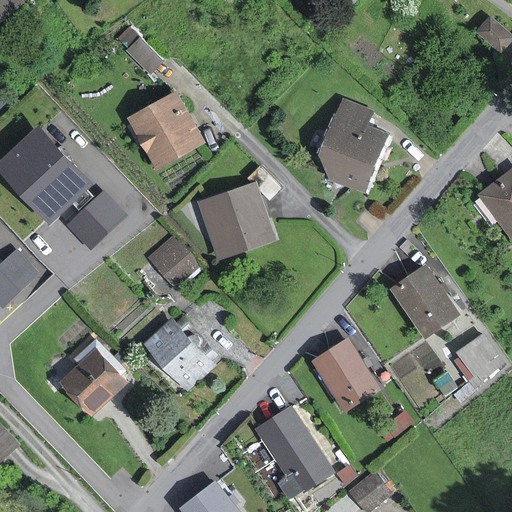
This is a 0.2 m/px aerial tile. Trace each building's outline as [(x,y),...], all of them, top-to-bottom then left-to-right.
[(0,0),(0,25),(26,3),(23,0),(0,0)] [(511,38),(511,35),(491,17),(480,30),(502,50),(511,38)] [(137,33),(127,49),(154,67),(165,51),(137,33)] [(205,143),(178,92),(131,118),(158,168),(205,143)] [(344,100),(325,155),(334,179),(368,191),(387,137),(365,130),(372,110),(344,100)] [(41,125),(0,163),(0,166),(54,223),(96,182),(41,125)] [(511,171),(480,198),(511,237),(511,171)] [(276,242),(257,184),(199,203),(218,260),(276,242)] [(106,188),(68,223),(92,249),(130,214),(106,188)] [(203,265),(176,234),(151,256),(179,287),(203,265)] [(18,248),(0,265),(0,304),(3,308),(41,272),(18,248)] [(461,314),(426,266),(393,290),(428,338),(461,314)] [(213,365),(173,320),(149,342),(189,387),(213,365)] [(503,361),(484,335),(461,352),(479,378),(503,361)] [(382,389),(349,339),(312,363),(345,413),(382,389)] [(133,379),(96,344),(77,363),(81,368),(64,386),(96,417),(133,379)] [(335,474),(291,407),(255,430),(286,478),(280,482),(293,501),(335,474)] [(0,460),(18,444),(0,424),(0,460)] [(391,493),(375,474),(353,492),(369,511),(391,493)] [(239,511),(217,484),(183,510),(185,511),(239,511)]
